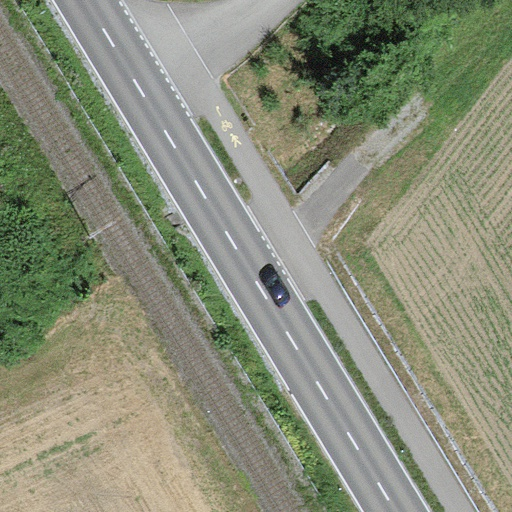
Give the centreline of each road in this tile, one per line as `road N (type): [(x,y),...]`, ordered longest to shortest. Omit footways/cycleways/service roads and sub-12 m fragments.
road 1 (primary): [(395,511),(87,0)]
road 2 (track): [(256,282),(511,4)]
